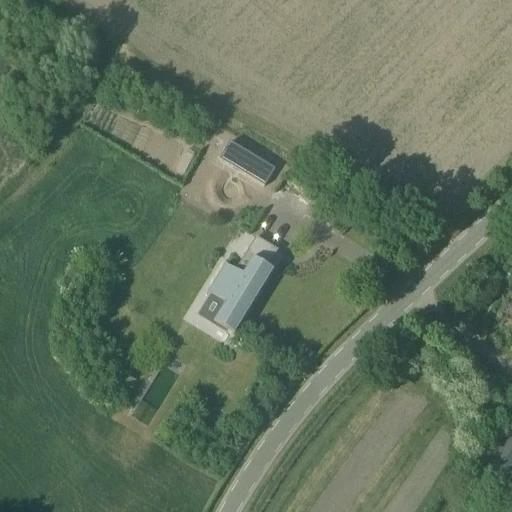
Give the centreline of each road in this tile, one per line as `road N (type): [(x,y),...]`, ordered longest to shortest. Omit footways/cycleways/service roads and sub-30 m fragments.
road 1 (tertiary): [(229,511),(302,406),(511,203)]
road 2 (track): [(116,52),(330,162),(463,248)]
